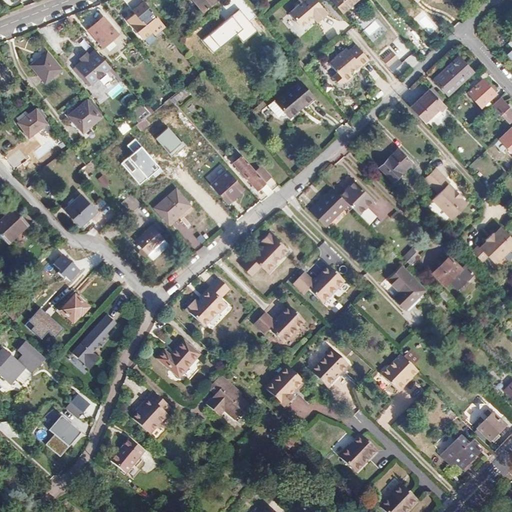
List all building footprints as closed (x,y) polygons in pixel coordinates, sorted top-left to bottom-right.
[(167,26),(145,0),(144,0),(133,9),(137,13),(129,19),(145,38),(154,30),(157,33),(167,26)] [(173,0),(157,0),(156,1),(168,14),(176,8),(171,2),(173,0)] [(324,6),(318,0),(300,0),(301,0),(289,11),(301,25),(313,14),(318,20),(328,11),(323,6),(324,6)] [(333,0),(341,9),(351,0),(333,0)] [(194,47),(206,61),(250,25),(238,11),(194,47)] [(107,16),(92,28),(100,37),(107,45),(121,33),(107,16)] [(375,19),(362,32),(373,42),(386,29),(375,19)] [(423,34),(415,25),(408,32),(416,41),(423,34)] [(96,39),(100,37),(92,28),(89,30),(96,39)] [(357,43),(348,50),(347,48),(330,62),(338,72),(333,76),(337,81),(347,82),(354,76),(351,72),(360,64),(362,66),(370,59),(357,43)] [(111,69),(96,51),(89,57),(88,55),(81,60),(82,63),(76,68),(91,86),(111,69)] [(384,59),(389,65),(398,58),(393,51),(384,59)] [(32,68),(46,84),(61,72),(48,55),(32,68)] [(453,91),(477,70),(463,55),(440,75),(453,91)] [(488,77),(487,78),(483,74),(472,83),(476,87),(473,90),(485,104),(500,91),(488,77)] [(312,94),(299,77),(273,96),(286,113),(302,100),(304,101),(312,94)] [(19,84),(25,92),(30,87),(25,79),(19,84)] [(179,91),(177,92),(182,98),(191,92),(189,89),(186,85),(179,91)] [(448,104),(433,87),(413,105),(428,122),(448,104)] [(128,94),(120,99),(126,107),(133,101),(128,94)] [(511,121),(511,105),(504,97),(496,104),(511,122),(511,121)] [(72,116),(86,133),(104,118),(90,101),(72,116)] [(153,112),(149,107),(138,116),(142,121),(148,117),(153,112)] [(33,116),(23,123),(22,124),(33,138),(51,124),(40,110),(33,116)] [(29,112),(20,119),(23,123),(33,116),(29,112)] [(133,140),(143,131),(136,125),(133,128),(127,134),(133,140)] [(511,128),(501,138),(511,149),(511,128)] [(411,164),(398,150),(379,168),(392,182),(411,164)] [(259,188),(263,185),(268,181),(257,169),(245,154),(236,162),(259,188)] [(257,169),(268,181),(275,176),(264,163),(257,169)] [(434,168),(425,178),(438,191),(432,197),(451,217),(467,202),(461,196),(463,194),(456,187),(454,189),(449,183),(451,181),(436,166),(434,168)] [(214,183),(230,201),(245,188),(229,169),(214,183)] [(352,179),(363,190),(365,189),(353,177),(352,179)] [(350,186),(348,188),(342,194),(351,203),(363,190),(352,179),(348,183),(350,186)] [(268,181),(263,185),(272,196),(276,191),(268,181)] [(330,192),(346,208),(351,203),(342,194),(335,187),(330,192)] [(195,203),(180,188),(165,202),(180,218),(195,203)] [(326,197),(341,212),(346,208),(330,192),(326,197)] [(128,203),(137,214),(148,204),(139,194),(128,203)] [(70,210),(84,226),(99,211),(85,196),(70,210)] [(341,212),(326,197),(312,210),(327,226),(341,212)] [(159,208),(174,224),(180,218),(165,202),(159,208)] [(32,228),(17,212),(0,226),(0,233),(12,247),(32,228)] [(292,220),(285,214),(279,219),(286,226),(292,220)] [(496,259),(511,243),(511,234),(504,226),(496,233),(494,231),(487,238),(488,241),(483,245),(480,242),(474,249),(483,258),(489,252),(496,259)] [(264,241),(252,254),(250,253),(241,263),(251,273),(261,263),(267,269),(276,261),(274,259),(287,246),(269,229),(260,238),(264,241)] [(170,244),(157,230),(140,245),(146,252),(143,256),(148,262),(170,244)] [(403,254),(411,262),(420,253),(412,245),(403,254)] [(451,276),(459,284),(475,268),(466,259),(460,264),(450,254),(434,269),(446,281),(451,276)] [(74,282),(84,272),(66,255),(57,265),(64,271),(61,273),(67,278),(69,277),(74,282)] [(313,286),(326,299),(347,278),(332,263),(317,279),(308,270),(297,280),(308,291),(313,286)] [(396,297),(407,308),(426,290),(403,267),(390,280),(401,291),(396,297)] [(214,293),(202,305),(198,302),(190,311),(208,329),(220,315),(222,317),(231,308),(224,301),(234,291),(223,281),(212,291),(214,293)] [(441,292),(450,301),(455,296),(445,288),(441,292)] [(450,301),(441,292),(436,297),(449,309),(453,304),(450,301)] [(78,293),(63,309),(77,322),(92,306),(78,293)] [(294,304),(277,321),(267,311),(256,322),(268,333),(272,329),(286,342),(309,319),(294,304)] [(110,336),(120,326),(111,318),(76,356),(93,372),(103,361),(96,355),(112,338),(110,336)] [(168,352),(161,360),(182,378),(203,355),(188,342),(173,357),(168,352)] [(28,373),(35,378),(49,362),(30,346),(22,354),(26,358),(20,364),(6,352),(0,358),(0,376),(14,389),(28,373)] [(313,371),(329,385),(344,369),(347,366),(351,363),(335,348),(313,371)] [(382,373),(399,390),(419,371),(402,353),(382,373)] [(347,366),(344,369),(359,383),(370,373),(361,364),(353,372),(347,366)] [(295,397),(299,400),(311,386),(290,366),(268,388),(287,406),(295,397)] [(476,377),(467,368),(463,373),(472,382),(476,377)] [(462,379),(455,373),(451,377),(457,383),(462,379)] [(219,403),(215,399),(210,405),(222,415),(227,410),(238,419),(243,413),(247,416),(255,407),(245,398),(247,395),(225,376),(212,390),(218,395),(223,399),(219,403)] [(146,411),(142,415),(136,421),(151,434),(158,426),(162,429),(173,416),(170,414),(174,409),(156,393),(143,408),(146,411)] [(64,407),(76,419),(89,405),(77,394),(64,407)] [(223,399),(218,395),(215,399),(219,403),(223,399)] [(80,433),(60,416),(47,431),(53,436),(46,445),(60,456),(80,433)] [(478,439),(486,448),(490,444),(497,450),(503,444),(500,441),(508,432),(496,421),(478,439)] [(296,433),(282,448),(289,454),(302,439),(296,433)] [(344,460),(359,476),(382,455),(367,439),(344,460)] [(115,463),(130,475),(148,452),(133,441),(115,463)] [(473,469),(485,459),(477,450),(474,452),(465,442),(449,457),(468,478),(475,472),(473,469)] [(40,461),(50,470),(57,462),(47,453),(40,461)] [(252,478),(232,460),(225,469),(244,486),(252,478)] [(242,489),(222,471),(219,475),(238,493),(242,489)] [(416,511),(421,508),(405,492),(383,511),(416,511)]
